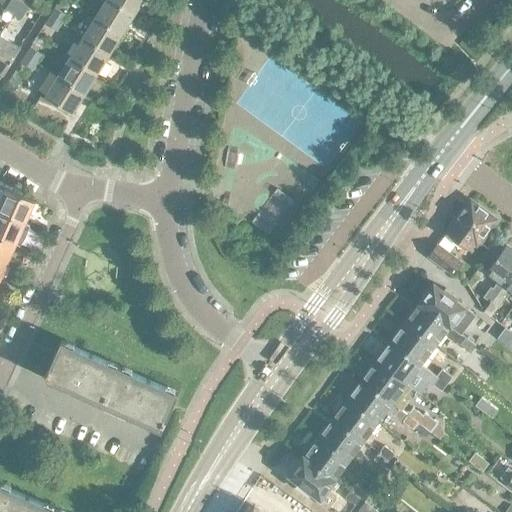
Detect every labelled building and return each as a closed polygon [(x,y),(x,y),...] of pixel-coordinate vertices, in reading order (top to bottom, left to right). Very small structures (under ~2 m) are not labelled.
[(10,0),(4,9),(12,14),(20,2),(18,0),(10,0)] [(111,0),(103,0),(94,16),(122,34),(135,14),(111,0)] [(111,0),(135,14),(143,0),(111,0)] [(28,6),(20,2),(12,14),(20,19),(28,6)] [(55,7),(49,15),(62,23),(67,15),(55,7)] [(57,31),(62,23),(49,15),(44,23),(57,31)] [(110,54),(122,34),(94,16),(81,36),(110,54)] [(1,74),(2,74),(20,46),(19,46),(19,47),(0,34),(0,71),(2,73),(1,74)] [(81,36),(69,56),(98,74),(110,54),(81,36)] [(30,46),(25,55),(37,63),(43,53),(30,46)] [(33,71),(37,63),(25,55),(20,63),(33,71)] [(85,93),(98,74),(69,56),(57,75),(85,93)] [(73,113),(85,93),(57,75),(44,95),(73,113)] [(0,212),(25,223),(35,202),(35,201),(0,185),(0,198),(1,199),(0,200),(0,212)] [(447,232),(438,245),(449,254),(459,240),(471,249),(476,241),(478,243),(479,241),(481,242),(489,231),(487,229),(495,218),(470,200),(468,204),(466,206),(457,218),(455,220),(452,224),(453,225),(447,232)] [(0,236),(16,244),(25,223),(0,212),(0,236)] [(0,236),(0,261),(7,264),(16,244),(0,236)] [(437,244),(428,255),(453,274),(462,263),(449,254),(438,245),(437,244)] [(491,285),(483,296),(491,301),(511,272),(511,248),(506,244),(486,271),(498,279),(493,287),(491,285)] [(484,310),(483,311),(491,316),(505,296),(503,295),(508,288),(511,290),(511,272),(491,301),(484,310)] [(433,282),(419,301),(451,325),(459,315),(473,325),(471,327),(482,335),(483,335),(488,329),(475,319),(466,307),(455,299),(457,296),(445,288),(444,290),(433,282)] [(412,310),(405,320),(407,321),(407,322),(437,344),(446,333),(460,344),(466,336),(452,326),(451,325),(419,301),(418,302),(420,304),(414,312),(412,310)] [(398,334),(392,341),(423,363),(437,344),(407,322),(405,324),(402,323),(396,332),(398,334)] [(511,333),(505,328),(497,338),(511,348),(511,333)] [(466,336),(460,344),(470,351),(471,351),(476,343),(466,336)] [(61,340),(44,377),(161,429),(177,391),(61,340)] [(383,349),(376,358),(378,360),(408,383),(423,363),(392,341),(385,350),(383,349)] [(369,372),(363,379),(394,402),(400,407),(403,409),(409,402),(404,398),(413,386),(408,383),(378,360),(376,363),(374,361),(367,370),(369,372)] [(442,368),(432,382),(442,390),(452,375),(442,368)] [(354,387),(347,396),(349,398),(379,421),(387,410),(394,416),(395,415),(400,407),(394,402),(363,379),(356,389),(354,387)] [(340,410),(335,418),(365,440),(379,421),(349,398),(347,401),(345,399),(338,409),(340,410)] [(413,406),(408,413),(409,413),(416,419),(418,420),(428,428),(431,430),(438,422),(425,411),(423,414),(413,406)] [(409,413),(403,421),(412,428),(414,425),(418,420),(416,419),(409,413)] [(325,426),(318,434),(320,436),(320,437),(350,459),(365,440),(335,418),(327,427),(325,426)] [(311,448),(306,455),(336,478),(350,459),(320,437),(318,439),(316,438),(309,447),(311,448)] [(384,444),(374,458),(384,466),(389,459),(395,452),(384,444)] [(475,452),(468,460),(482,470),(488,462),(475,452)] [(303,455),(288,475),(299,483),(297,485),(327,508),(336,496),(328,490),(336,478),(306,455),(305,457),(303,455)] [(394,462),(387,473),(412,491),(419,481),(407,472),(394,462)] [(356,482),(345,496),(355,504),(366,490),(356,482)] [(0,511),(64,511),(0,483),(0,511)] [(367,497),(356,511),(371,511),(375,508),(370,504),(372,501),(367,497)]
